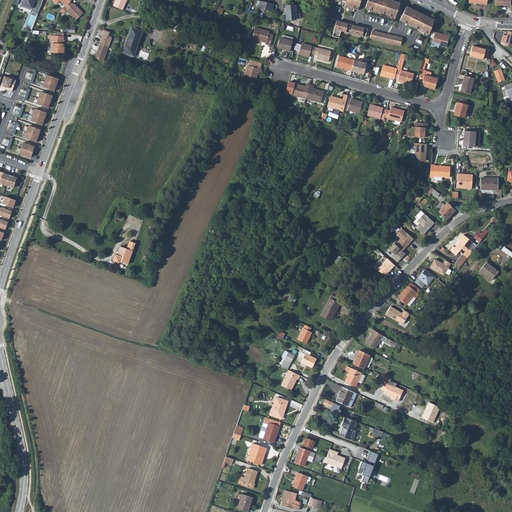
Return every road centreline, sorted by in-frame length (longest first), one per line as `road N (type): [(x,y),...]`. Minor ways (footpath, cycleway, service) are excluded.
road 1 (residential): [(511,201),(450,226),(351,332),(301,418),(264,511)]
road 2 (tertiary): [(40,170),(101,0)]
road 3 (residential): [(439,108),(289,65),(278,70)]
road 4 (tertiary): [(19,511),(23,457),(0,352)]
road 5 (tertiary): [(0,287),(40,170)]
